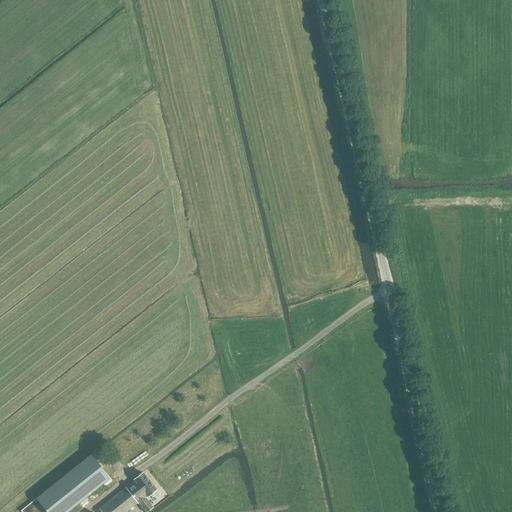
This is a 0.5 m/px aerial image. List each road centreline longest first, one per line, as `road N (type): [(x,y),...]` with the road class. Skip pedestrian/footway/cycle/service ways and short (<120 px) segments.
road 1 (unclassified): [(441,511),(321,0)]
road 2 (track): [(318,511),(298,426),(287,406),(252,384)]
